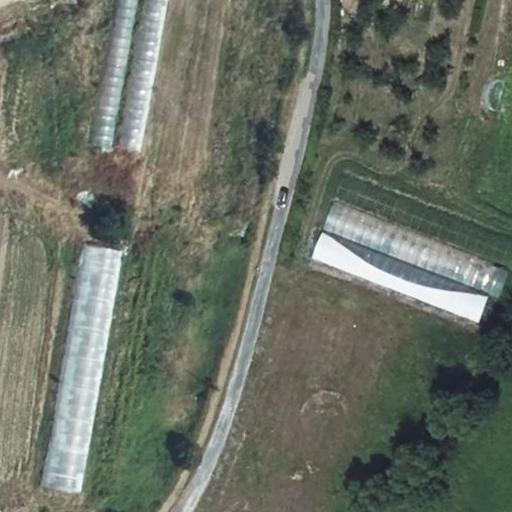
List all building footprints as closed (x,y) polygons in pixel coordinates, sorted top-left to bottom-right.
[(115,0),(91,145),(114,149),(139,0),(115,0)] [(144,0),(117,148),(142,152),(170,0),(144,0)] [(229,0),(195,216),(248,225),(283,0),(229,0)] [(511,238),(346,171),(335,198),(511,269),(511,238)] [(334,201),(323,229),(498,298),(509,270),(334,201)] [(322,231),(312,258),(478,323),(489,295),(322,231)] [(81,494),(124,250),(83,243),(41,487),(81,494)]
